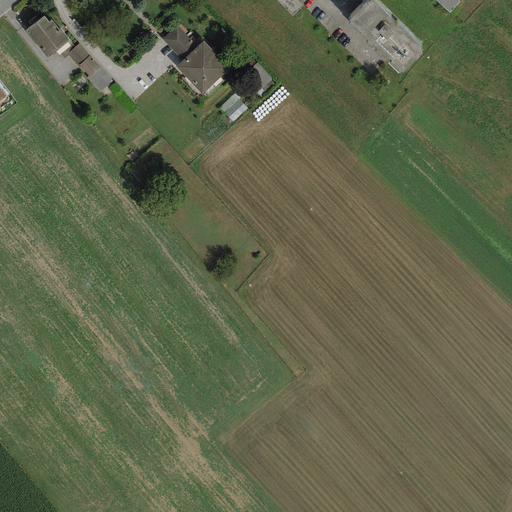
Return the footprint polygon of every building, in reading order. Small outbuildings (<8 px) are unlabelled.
[(304,4),(300,0),(280,0),(294,14),(304,4)] [(392,20),(371,1),(369,2),(367,0),(362,6),(363,7),(349,21),(350,22),(348,24),(358,33),(359,32),(368,41),(365,43),(371,48),(372,47),(376,50),(374,52),(380,57),(382,55),(385,58),(390,63),(389,64),(399,74),(401,73),(402,74),(415,60),(416,61),(422,55),(420,53),(423,50),(397,25),(395,27),(390,22),(392,20)] [(460,2),(458,0),(435,0),(450,12),(460,2)] [(44,16),(25,31),(47,58),(57,50),(70,40),(61,30),(60,31),(51,20),(48,22),(44,16)] [(161,39),(183,61),(198,46),(176,24),(161,39)] [(75,47),(70,40),(57,50),(64,58),(68,55),(70,53),(69,52),(75,47)] [(183,61),(176,67),(202,94),(229,68),(203,41),(198,46),(183,61)] [(79,43),(75,47),(69,52),(70,53),(68,55),(77,66),(78,65),(88,76),(89,77),(100,67),(89,55),(79,43)] [(271,76),(257,61),(245,73),(260,87),(271,76)] [(113,81),(100,67),(89,77),(88,76),(86,78),(100,93),(113,81)] [(232,119),(247,106),(239,97),(224,109),(232,119)]
